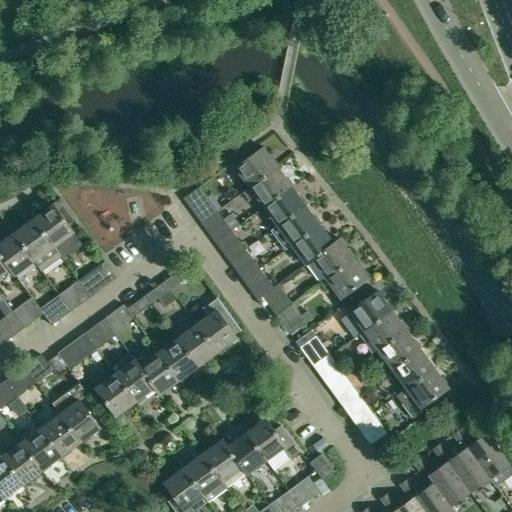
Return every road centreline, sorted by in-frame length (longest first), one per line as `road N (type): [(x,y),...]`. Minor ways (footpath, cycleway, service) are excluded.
road 1 (residential): [(318,511),(367,477),(194,240),(66,334),(0,365)]
road 2 (tertiary): [(430,0),(511,135)]
